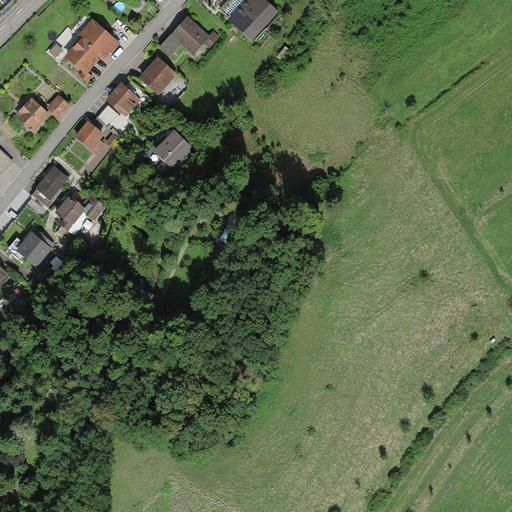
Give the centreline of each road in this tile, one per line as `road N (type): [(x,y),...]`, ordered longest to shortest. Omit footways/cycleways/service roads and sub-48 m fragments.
road 1 (residential): [(179,0),(0,208)]
road 2 (track): [(511,18),(397,110),(337,189)]
